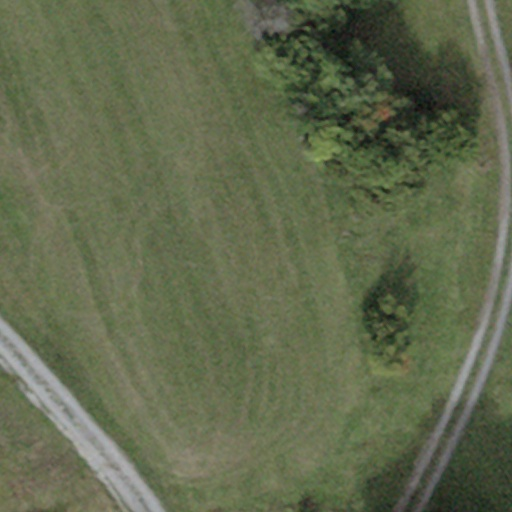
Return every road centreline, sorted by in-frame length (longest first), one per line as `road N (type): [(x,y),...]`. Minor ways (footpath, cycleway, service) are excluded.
road 1 (track): [(409,511),(472,363),(511,230)]
road 2 (track): [(0,338),(145,511)]
road 3 (track): [(511,165),(477,0)]
